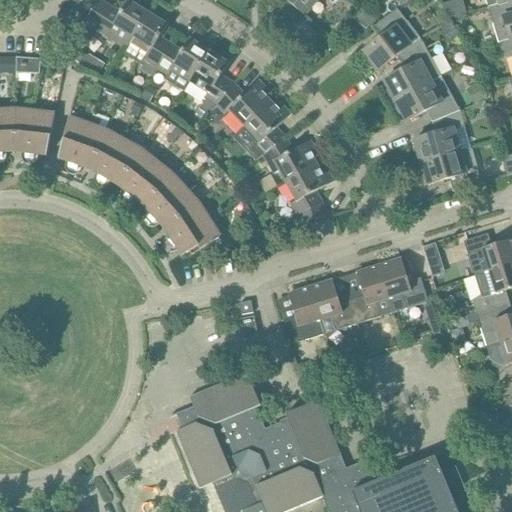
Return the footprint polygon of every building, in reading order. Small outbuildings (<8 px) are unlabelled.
[(110,33),(129,45),(148,14),(138,7),(141,2),(137,0),(129,0),(121,13),(99,0),(98,0),(84,23),(107,38),(110,33)] [(283,0),(303,18),(318,0),(283,0)] [(511,1),(499,5),(499,4),(488,7),(498,43),(509,40),(510,42),(511,40),(511,1)] [(397,10),(374,28),(382,38),(364,52),(370,60),(367,62),(374,71),(377,69),(378,71),(397,57),(420,40),(397,10)] [(146,63),(156,69),(171,45),(161,38),(171,21),(162,15),(159,21),(148,14),(129,45),(148,57),(145,62),(146,63)] [(351,29),(342,39),(349,45),(360,36),(351,29)] [(171,71),(190,83),(209,52),(198,45),(202,40),(192,35),(182,52),(171,45),(156,69),(168,76),(171,71)] [(423,43),(420,40),(397,57),(404,71),(384,82),(389,90),(386,92),(393,104),(441,78),(423,43)] [(511,40),(510,42),(509,40),(498,43),(503,59),(511,56),(511,40)] [(206,100),(216,107),(234,84),(222,76),(232,60),(223,54),(220,59),(209,52),(190,83),(209,95),(206,100)] [(0,57),(0,74),(17,75),(17,72),(18,72),(19,64),(19,58),(0,57)] [(32,65),(32,74),(40,75),(42,60),(19,58),(19,64),(32,65)] [(146,63),(141,71),(151,77),(156,69),(146,63)] [(460,112),(441,78),(393,104),(399,116),(402,115),(407,123),(427,112),(432,123),(460,112)] [(229,111),(245,127),(271,103),(262,93),(266,89),(259,81),(244,95),(234,84),(216,107),(225,116),(229,111)] [(157,92),(147,86),(141,97),(151,103),(157,92)] [(279,111),(271,103),(245,127),(260,144),(256,148),(263,156),(286,139),(277,129),(291,115),(284,107),(279,111)] [(14,154),(15,144),(16,110),(0,110),(0,164),(1,164),(2,163),(3,163),(4,162),(5,161),(6,160),(6,158),(7,157),(7,156),(6,154),(14,154)] [(36,112),(16,110),(15,144),(14,154),(22,155),(22,156),(22,157),(22,159),(22,160),(23,161),(23,162),(24,163),(25,164),(26,165),(28,165),(29,165),(36,112)] [(55,114),(36,112),(29,165),(30,165),(32,165),(33,165),(34,164),(36,163),(36,162),(37,161),(38,159),(38,158),(38,156),(47,157),(49,149),(55,114)] [(464,128),(460,112),(432,123),(436,135),(414,141),(417,151),(414,152),(418,165),(460,152),(453,131),(464,128)] [(70,175),(71,175),(89,124),(70,118),(61,152),(58,160),(67,163),(66,165),(66,166),(65,168),(66,169),(66,170),(67,172),(67,173),(68,174),(70,175)] [(494,125),(498,137),(509,134),(506,122),(494,125)] [(107,131),(89,124),(71,175),(72,176),(75,176),(76,175),(78,174),(79,173),(80,172),(81,171),(82,169),(89,171),(90,171),(107,131)] [(97,186),(98,187),(125,141),(108,131),(107,131),(90,171),(96,175),(95,178),(94,179),(94,180),(94,182),(95,183),(95,184),(96,186),(97,186)] [(279,172),(285,183),(317,165),(311,154),(316,151),(311,142),(293,151),(286,139),(263,156),(274,175),(279,172)] [(141,150),(125,141),(98,187),(99,188),(101,188),(102,189),(103,189),(105,188),(106,188),(107,187),(108,186),(109,186),(110,184),(111,183),(117,187),(143,151),(141,150)] [(425,177),(427,186),(449,180),(453,193),(481,184),(471,149),(460,152),(418,165),(422,178),(425,177)] [(123,203),(124,204),(158,163),(143,151),(117,187),(123,192),(122,194),(121,195),(121,197),(121,198),(121,200),(121,201),(122,202),(123,203)] [(511,156),(502,159),(507,177),(511,175),(511,156)] [(143,207),(150,200),(173,175),(172,174),(158,163),(124,204),(125,205),(126,206),(127,206),(130,206),(131,206),(133,206),(134,205),(135,204),(136,203),(137,202),(143,207)] [(323,176),(317,165),(285,183),(296,202),(291,205),(298,217),(300,224),(326,217),(322,203),(316,192),(334,183),(328,173),(323,176)] [(173,175),(150,200),(143,207),(148,213),(146,214),(145,216),(145,217),(144,218),(144,220),(144,221),(145,223),(145,224),(146,225),(187,190),(173,175)] [(193,184),(187,190),(192,196),(198,191),(193,184)] [(165,231),(172,225),(199,203),(192,196),(187,190),(146,225),(147,226),(148,227),(149,227),(151,228),(152,228),(154,228),(156,227),(157,227),(159,225),(164,230),(165,231)] [(199,203),(172,225),(165,231),(168,237),(166,238),(165,239),(165,240),(164,242),(164,243),(163,244),(164,246),(164,247),(164,248),(165,249),(209,220),(200,204),(199,203)] [(209,221),(209,220),(165,249),(166,251),(167,251),(168,252),(170,253),(171,253),(172,253),(174,253),(175,252),(176,252),(178,251),(182,258),(190,253),(192,256),(214,242),(220,237),(221,237),(209,221)] [(486,261),(489,272),(511,265),(511,240),(491,247),(487,236),(488,236),(488,235),(464,242),(470,261),(470,263),(486,261)] [(214,242),(218,249),(226,247),(220,237),(214,242)] [(435,243),(423,247),(427,260),(439,257),(435,243)] [(408,284),(401,260),(379,267),(389,299),(393,314),(428,303),(420,279),(419,279),(419,280),(408,284)] [(511,289),(511,265),(489,272),(475,277),(481,296),(473,301),(477,314),(499,307),(509,303),(508,303),(505,292),(511,289)] [(364,298),(352,301),(359,324),(380,318),(378,303),(389,299),(379,267),(357,274),(364,298)] [(359,324),(352,301),(340,305),(333,281),(310,288),(323,330),(336,326),(339,331),(359,324)] [(325,335),(323,330),(310,288),(288,295),(295,319),(284,322),(283,322),(290,346),(325,335)] [(253,314),(251,302),(239,304),(240,306),(242,316),(253,314)] [(486,349),(501,344),(511,340),(511,315),(503,319),(499,307),(509,304),(509,303),(499,307),(477,314),(467,317),(469,325),(478,322),(486,349)] [(254,318),(240,320),(243,340),(258,337),(254,318)] [(453,334),(456,346),(467,343),(463,331),(453,334)] [(491,362),(503,402),(511,395),(511,340),(501,344),(504,355),(491,362)] [(474,511),(456,467),(441,473),(435,458),(373,484),(364,462),(363,463),(364,466),(348,473),(318,401),(285,415),(288,421),(265,430),(256,409),(261,407),(247,374),(192,397),(189,398),(192,405),(193,408),(169,418),(170,419),(179,415),(185,429),(175,433),(199,490),(213,484),(224,511),(474,511)] [(478,423),(490,412),(486,407),(479,406),(473,408),(478,423)]
